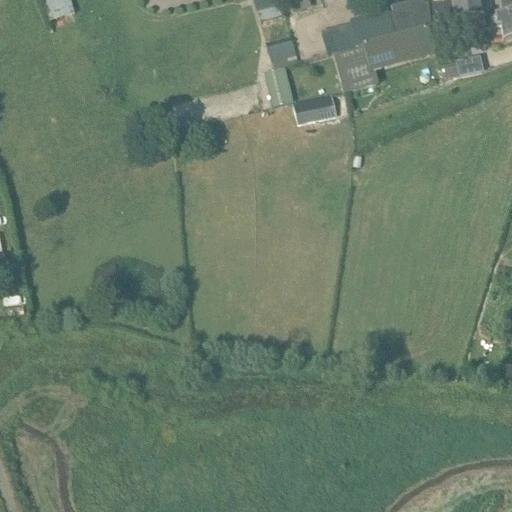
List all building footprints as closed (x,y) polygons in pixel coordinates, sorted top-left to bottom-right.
[(433,28),(480,20),(477,0),(440,0),(441,4),(423,8),(421,3),(390,11),(392,17),(351,29),(357,52),(434,31),(433,28)] [(511,0),(500,0),(503,17),(511,16),(511,0)] [(304,12),(302,2),(291,3),(293,14),(304,12)] [(511,16),(503,17),(495,18),(496,29),(497,32),(501,32),(502,45),(511,43),(511,16)] [(483,20),(480,20),(433,28),(434,31),(357,52),(333,59),(344,98),(379,88),(375,76),(433,60),(426,37),(449,37),(484,34),(483,31),(496,29),(495,18),(483,20)] [(273,73),(297,65),(287,39),(264,46),(273,73)] [(459,80),(482,75),(479,60),(456,65),(459,80)] [(297,128),(336,120),(331,98),(292,106),(297,128)] [(500,383),(511,386),(511,385),(511,375),(503,373),(500,383)]
